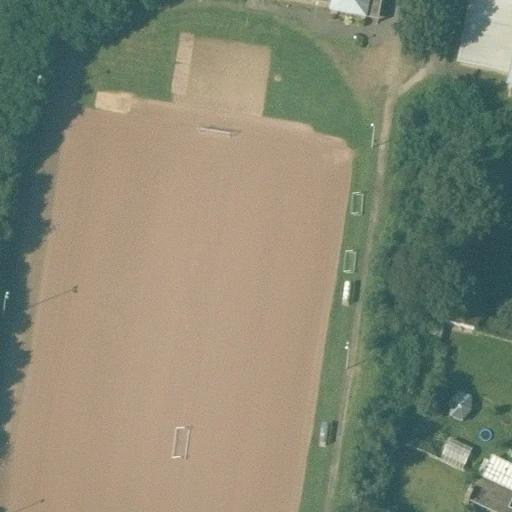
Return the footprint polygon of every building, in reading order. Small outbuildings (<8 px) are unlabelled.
[(279,0),(330,9),(331,0),(247,0),(257,2),(257,0),(279,0)] [(331,0),(330,9),(329,15),(364,21),(366,6),(379,8),(380,0),(331,0)] [(511,76),(511,73),(511,0),(464,0),(463,8),(471,10),(459,65),(511,76)] [(473,198),(458,195),(451,223),(466,226),(473,198)] [(443,305),(438,324),(472,332),(477,313),(443,305)] [(454,393),(445,415),(463,423),(472,400),(454,393)] [(462,468),(471,449),(448,439),(439,458),(462,468)] [(507,511),(511,503),(511,496),(475,479),(463,504),(467,506),(470,499),(490,509),(491,506),(499,510),(497,511),(498,511),(500,510),(503,511),(507,511)] [(511,511),(511,503),(507,511),(503,511),(500,510),(498,511),(511,511)]
